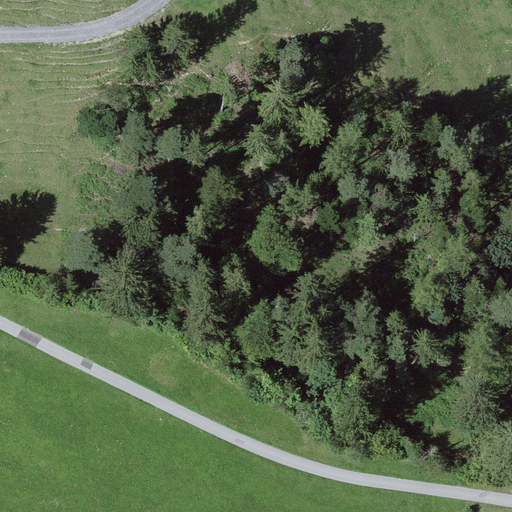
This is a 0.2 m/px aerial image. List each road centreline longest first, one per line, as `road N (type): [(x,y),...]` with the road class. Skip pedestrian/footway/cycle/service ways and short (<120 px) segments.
road 1 (unclassified): [(511,505),(320,472),(218,432),(0,324)]
road 2 (track): [(160,0),(118,25),(0,37)]
